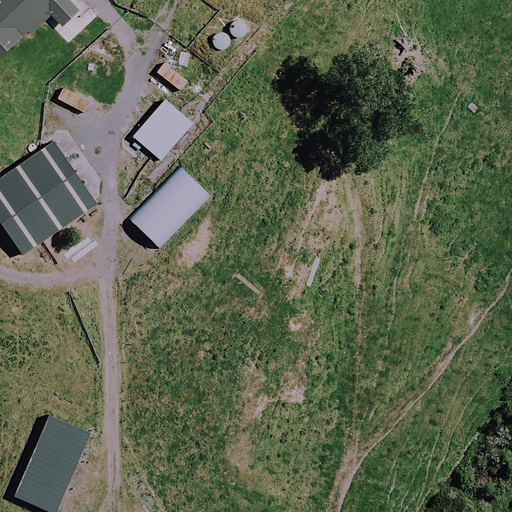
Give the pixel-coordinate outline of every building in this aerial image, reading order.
[(0,0),(0,55),(27,31),(30,34),(49,17),(60,28),(77,13),(65,0),(0,0)] [(116,64),(86,53),(74,86),(104,98),(116,64)] [(191,124),(163,100),(132,136),(159,160),(191,124)] [(94,205),(53,144),(0,179),(0,224),(21,255),(94,205)] [(208,195),(180,167),(128,220),(157,248),(208,195)] [(86,432),(47,415),(12,495),(52,511),(86,432)]
